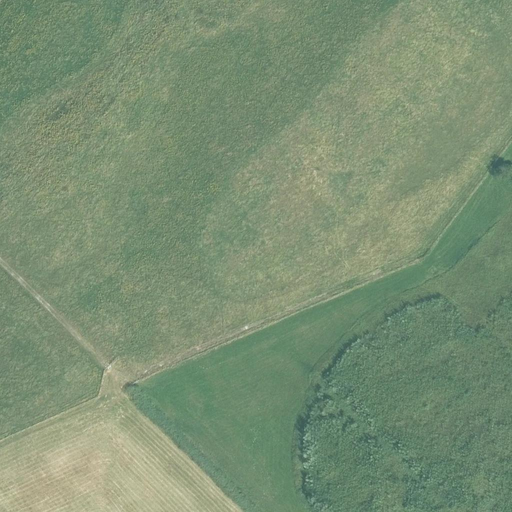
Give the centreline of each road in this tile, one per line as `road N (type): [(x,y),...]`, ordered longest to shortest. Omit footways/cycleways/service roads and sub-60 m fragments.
road 1 (track): [(130,381),(414,260)]
road 2 (track): [(0,269),(103,371),(130,381)]
road 3 (track): [(0,443),(130,381)]
